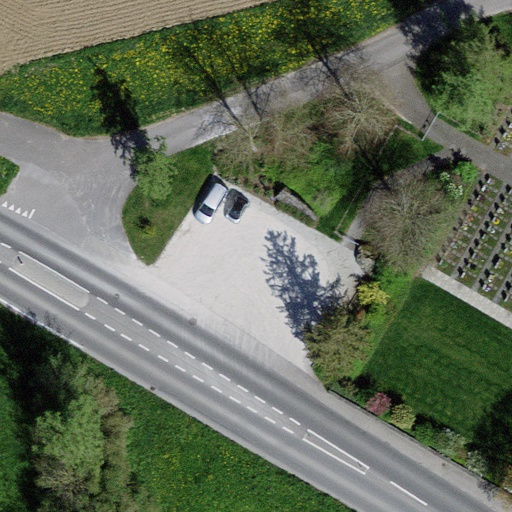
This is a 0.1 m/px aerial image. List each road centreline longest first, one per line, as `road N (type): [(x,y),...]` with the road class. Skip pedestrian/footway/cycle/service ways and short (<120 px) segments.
road 1 (primary): [(0,257),(427,511)]
road 2 (track): [(78,190),(263,100),(429,33),(483,0)]
road 3 (track): [(99,313),(108,265),(91,209),(60,163),(0,136)]
